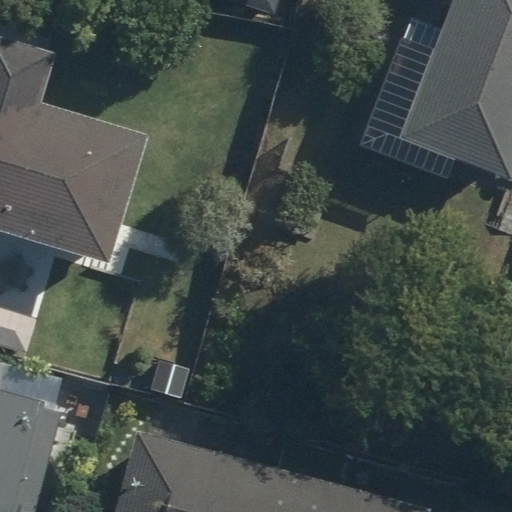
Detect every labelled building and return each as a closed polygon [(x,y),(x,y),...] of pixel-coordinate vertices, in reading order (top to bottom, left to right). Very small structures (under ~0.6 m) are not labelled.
[(251,0),(285,9),(287,0),(251,0)] [(511,0),(450,0),(427,63),(407,56),(377,136),(509,185),(511,177),(511,0)] [(147,137),(0,88),(0,230),(105,265),(147,137)] [(0,511),(37,511),(69,375),(0,359),(0,511)] [(95,511),(423,511),(124,420),(95,511)]
